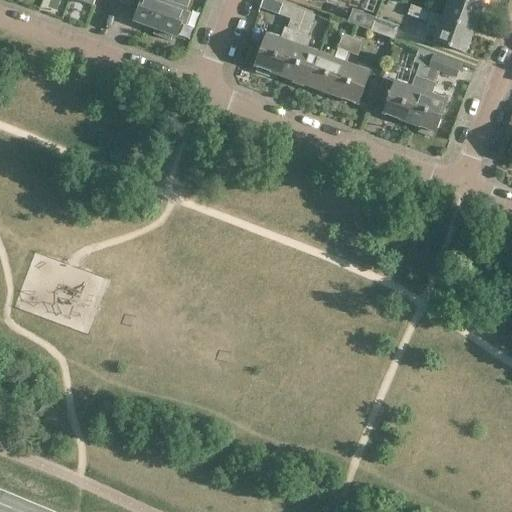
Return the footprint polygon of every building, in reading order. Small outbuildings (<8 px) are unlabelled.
[(120,0),(119,2),(138,9),(134,21),(160,31),(158,36),(170,41),(172,35),(176,37),(189,0),(120,0)] [(449,0),(443,18),(473,29),(482,5),(467,0),(449,0)] [(291,19),(287,30),(297,33),(304,12),(283,4),(279,14),(291,19)] [(439,29),(435,41),(465,53),(473,29),(443,18),(411,6),(408,15),(429,23),(428,25),(439,29)] [(375,17),(352,9),(347,23),(370,31),(375,17)] [(306,36),(314,15),(304,12),(297,33),(293,44),(281,75),(307,85),(318,54),(305,49),(310,37),(306,36)] [(370,31),(393,39),(398,26),(375,17),(370,31)] [(267,35),(255,66),(281,75),(293,44),(297,33),(287,30),(284,28),(280,40),(267,35)] [(343,34),(338,48),(348,52),(353,38),(343,34)] [(358,56),(363,42),(353,38),(348,52),(358,56)] [(395,82),(384,113),(410,122),(434,56),(434,55),(419,49),(414,62),(421,65),(412,88),(395,82)] [(318,54),(307,85),(332,94),(344,63),(318,54)] [(455,77),(460,65),(434,56),(410,122),(420,126),(418,132),(431,137),(434,131),(436,132),(447,101),(430,95),(439,71),(455,77)] [(358,103),(370,73),(344,63),(332,94),(358,103)]
